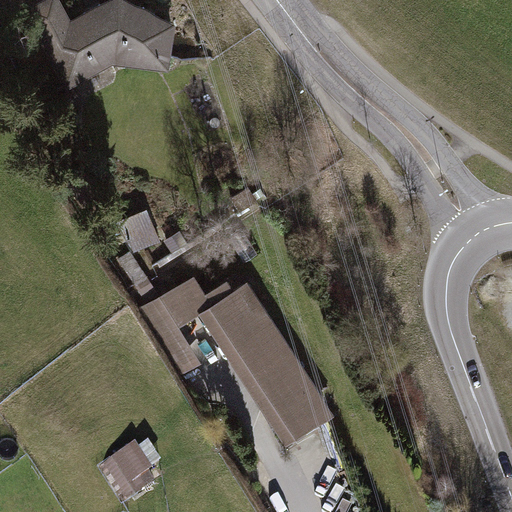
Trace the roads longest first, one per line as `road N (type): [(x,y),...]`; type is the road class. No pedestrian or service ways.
road 1 (tertiary): [(479,233),(414,143),(339,75),(274,0)]
road 2 (secondary): [(511,498),(447,309),(450,263),(479,233)]
